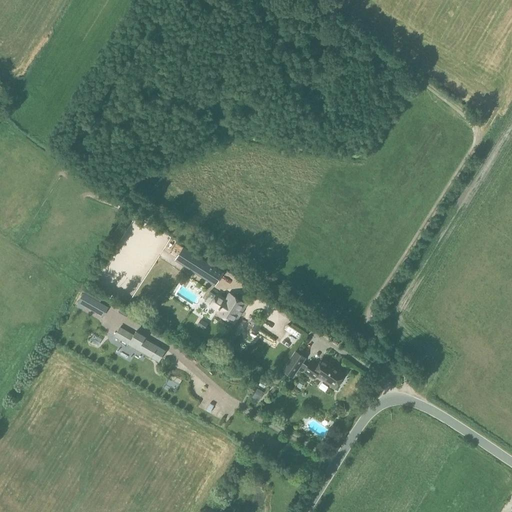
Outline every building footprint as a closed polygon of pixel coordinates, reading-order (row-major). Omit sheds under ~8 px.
[(215,285),(222,274),(192,254),(184,266),(215,285)] [(246,305),(229,294),(225,299),(217,294),(211,305),(219,310),(217,312),(235,323),(246,305)] [(89,297),(84,306),(102,316),(107,308),(89,297)] [(268,322),(270,317),(263,314),(261,319),(268,322)] [(253,316),(250,320),(255,323),(252,329),(257,332),(263,322),(258,319),(253,316)] [(134,335),(120,328),(115,336),(129,344),(137,349),(158,361),(164,350),(143,338),(144,336),(136,332),(134,335)] [(294,378),(307,359),(296,351),(283,371),(294,378)] [(121,355),(115,363),(121,368),(127,360),(121,355)] [(346,374),(322,359),(317,366),(310,362),(304,371),(315,379),(318,374),(323,378),(323,379),(337,388),(346,374)]
